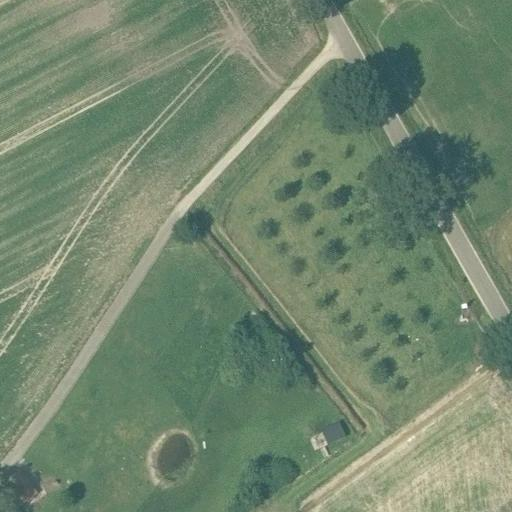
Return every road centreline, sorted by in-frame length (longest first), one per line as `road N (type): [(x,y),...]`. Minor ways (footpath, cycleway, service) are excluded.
road 1 (unclassified): [(0,474),(170,219),(335,34)]
road 2 (unclassified): [(511,342),(335,34)]
